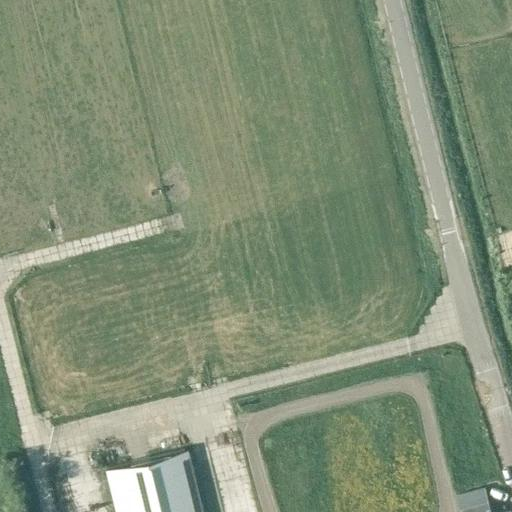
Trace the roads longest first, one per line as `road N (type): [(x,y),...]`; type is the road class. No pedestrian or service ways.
road 1 (track): [(472,330),(31,443),(0,322)]
road 2 (unclassified): [(495,388),(472,330),(391,0)]
road 3 (track): [(0,267),(180,219)]
